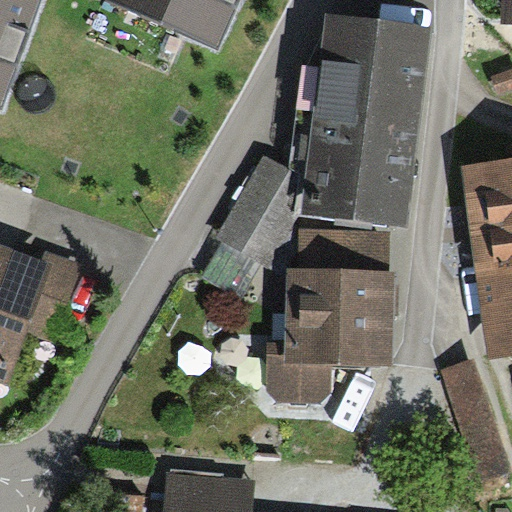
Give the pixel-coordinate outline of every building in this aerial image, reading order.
[(0,0),(0,105),(6,108),(46,0),(0,0)] [(108,0),(108,2),(218,50),(240,0),(108,0)] [(428,28),(321,13),(318,45),(302,75),(286,167),(298,172),(294,214),(401,222),(428,28)] [(261,157),(216,235),(223,239),(203,272),(239,296),(294,214),(298,172),(286,167),(261,157)] [(511,157),(460,164),(486,357),(511,353),(511,157)] [(387,270),(388,232),(297,228),(295,269),(286,269),(282,342),(267,341),(265,387),(277,402),(319,401),(330,390),(331,364),(391,366),(394,270),(387,270)] [(0,388),(6,390),(26,336),(53,346),(83,267),(53,256),(47,270),(0,252),(0,388)] [(511,470),(471,359),(441,370),(481,481),(511,470)] [(253,511),(256,476),(168,469),(164,511),(253,511)]
